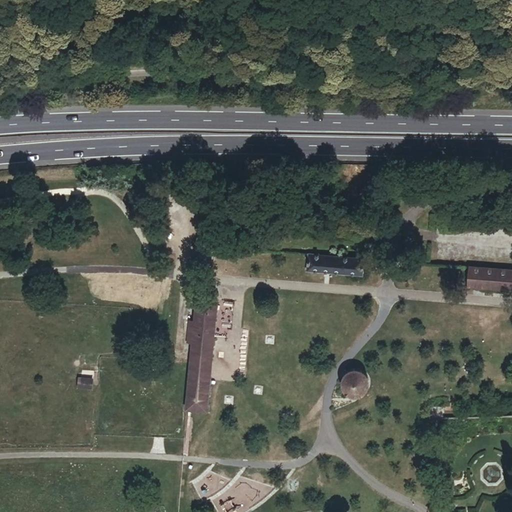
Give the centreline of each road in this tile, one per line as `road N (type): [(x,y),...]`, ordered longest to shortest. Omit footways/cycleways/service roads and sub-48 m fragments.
road 1 (trunk): [(0,157),(213,145),(511,150)]
road 2 (trunk): [(511,125),(0,127)]
